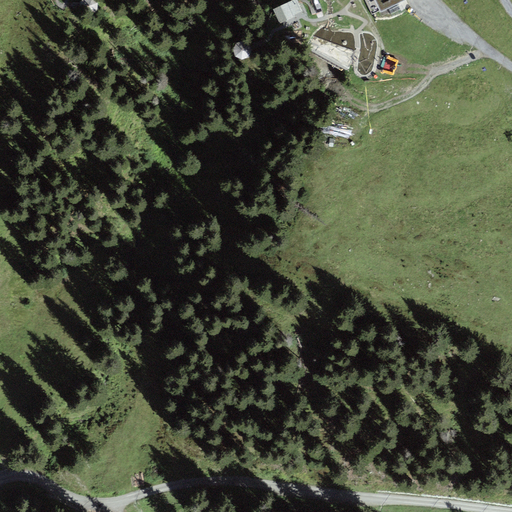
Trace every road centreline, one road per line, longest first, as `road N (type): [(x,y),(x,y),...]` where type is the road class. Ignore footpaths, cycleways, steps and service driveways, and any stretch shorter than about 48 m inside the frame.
road 1 (track): [(511,499),(441,496),(340,477),(78,506),(24,470),(0,478)]
road 2 (track): [(462,28),(421,87),(361,122)]
